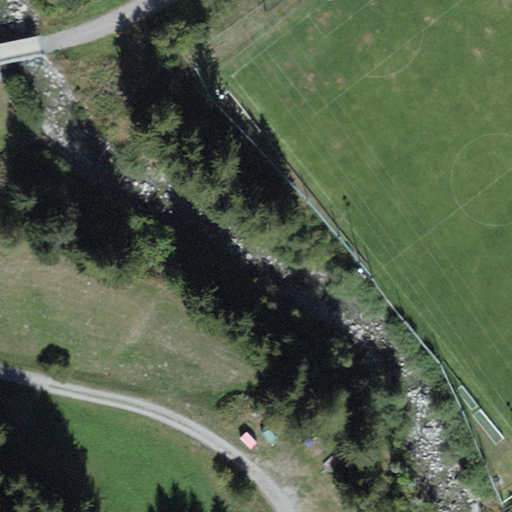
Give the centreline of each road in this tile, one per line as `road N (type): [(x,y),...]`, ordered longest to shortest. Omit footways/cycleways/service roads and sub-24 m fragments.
road 1 (track): [(48,383),(138,404),(206,437),(270,486),(284,511)]
road 2 (unclassified): [(0,56),(44,49),(165,0)]
